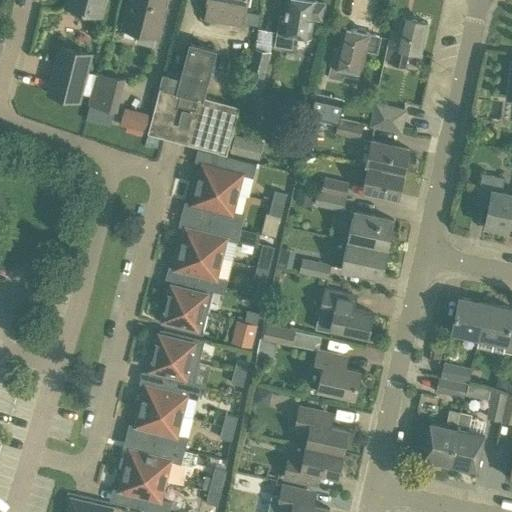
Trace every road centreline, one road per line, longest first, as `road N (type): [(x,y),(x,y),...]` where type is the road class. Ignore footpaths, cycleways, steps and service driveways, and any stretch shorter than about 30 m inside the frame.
road 1 (residential): [(116,160),(151,170),(160,184),(91,459),(76,466),(30,454)]
road 2 (residential): [(30,454),(116,160)]
road 3 (residential): [(423,256),(478,0)]
road 4 (residential): [(371,491),(423,256)]
road 5 (residential): [(0,114),(116,160)]
